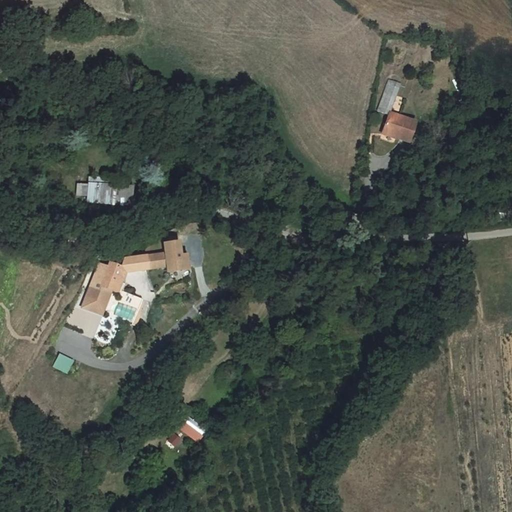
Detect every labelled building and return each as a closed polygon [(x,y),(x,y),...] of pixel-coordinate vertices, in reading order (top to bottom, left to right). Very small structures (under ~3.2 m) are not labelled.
[(379,114),(389,118),(400,89),(389,85),(379,114)] [(409,146),(417,128),(389,118),(382,137),(409,146)] [(135,211),(136,195),(89,194),(90,210),(135,211)] [(169,249),(169,258),(170,271),(170,277),(184,276),(184,262),(184,248),(169,249)] [(169,258),(158,259),(158,271),(170,271),(169,258)] [(150,272),(150,259),(128,259),(128,263),(118,260),(117,265),(115,264),(113,269),(104,266),(97,289),(105,291),(101,301),(114,305),(118,292),(125,294),(132,273),(150,272)] [(158,259),(150,259),(150,272),(158,271),(158,259)] [(105,291),(97,289),(90,309),(110,316),(114,305),(101,301),(105,291)] [(59,353),(52,366),(68,374),(74,360),(59,353)] [(196,443),(201,435),(186,426),(181,434),(196,443)] [(173,447),(179,438),(170,433),(165,442),(173,447)]
